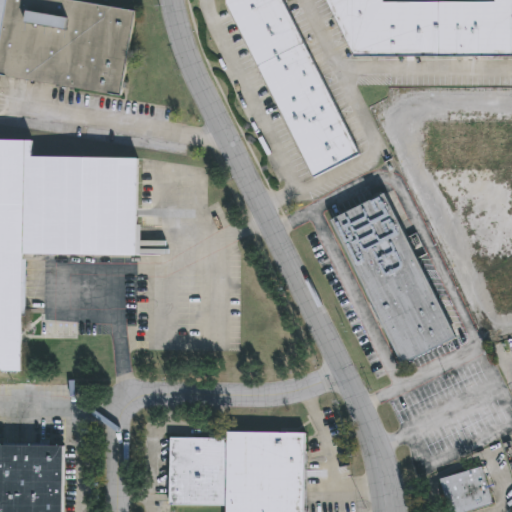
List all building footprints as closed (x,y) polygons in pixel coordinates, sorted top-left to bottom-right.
[(0,0),(55,0),(134,14),(119,99),(0,78),(0,0)] [(225,0),(226,2),(313,179),(358,156),(277,0),(225,0)] [(353,59),(511,59),(511,0),(495,0),(493,5),(383,5),(380,0),(326,0),(326,3),(353,59)] [(428,167),(511,167),(511,126),(429,126),(428,167)] [(0,141),(0,371),(20,372),(22,254),(134,256),(136,159),(30,158),(29,142),(0,141)] [(383,193),(454,337),(401,363),(329,220),(383,193)] [(303,433),(302,511),(225,511),(225,505),(168,505),(168,438),(225,439),(225,433),(303,433)] [(0,511),(0,446),(61,447),(60,511),(0,511)] [(448,511),(439,480),(480,467),(491,504),(463,511),(448,511)]
